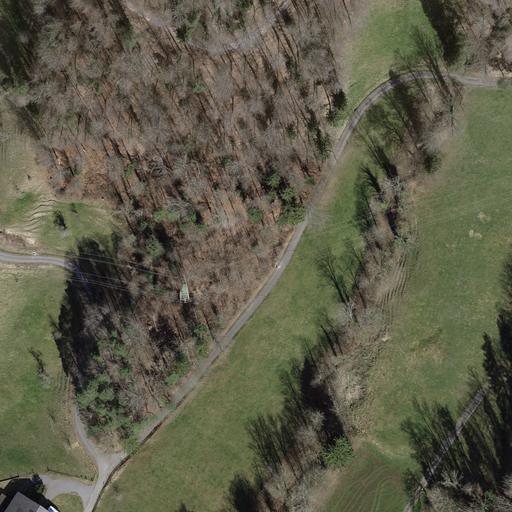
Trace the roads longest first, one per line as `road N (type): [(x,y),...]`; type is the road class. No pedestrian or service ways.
road 1 (track): [(511,83),(418,76),(395,81),(365,104),(262,298),(103,477)]
road 2 (track): [(0,253),(61,259),(89,285),(80,425),(103,477)]
road 3 (track): [(291,0),(253,39),(220,52),(197,47),(123,0)]
road 4 (track): [(407,511),(508,357)]
